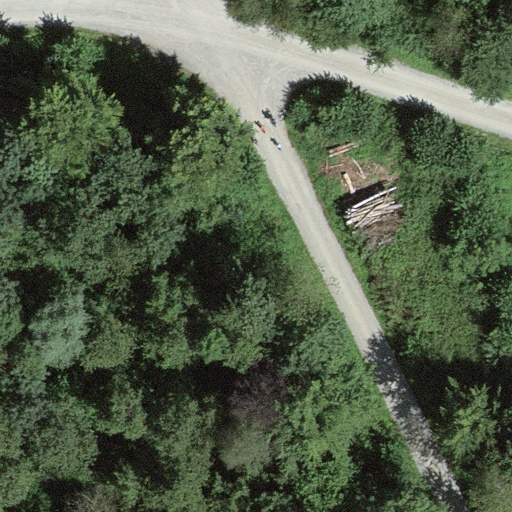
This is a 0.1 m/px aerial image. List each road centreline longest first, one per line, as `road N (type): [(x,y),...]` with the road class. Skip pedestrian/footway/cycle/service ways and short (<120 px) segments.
road 1 (track): [(197,10),(270,130),(457,511)]
road 2 (track): [(511,117),(303,56),(197,10),(105,2),(0,6)]
